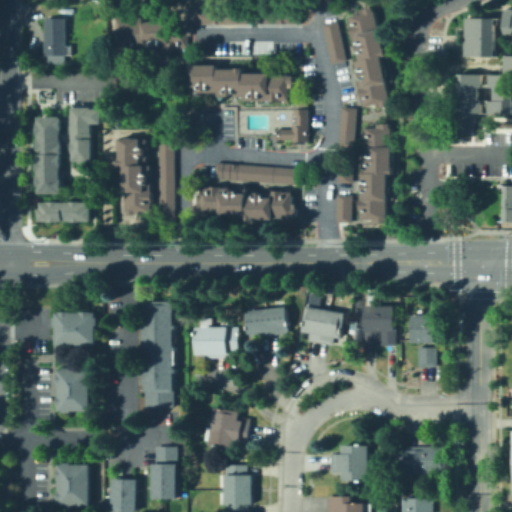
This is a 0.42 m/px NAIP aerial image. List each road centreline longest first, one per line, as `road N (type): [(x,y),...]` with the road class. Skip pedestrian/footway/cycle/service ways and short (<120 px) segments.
road 1 (secondary): [(478,261),(65,261)]
road 2 (residential): [(286,511),(289,441),(302,419),(360,397),(410,407),(478,406)]
road 3 (tertiary): [(478,261),(478,511)]
road 4 (tertiary): [(10,51),(6,250)]
road 5 (residential): [(378,398),(351,376),(320,378),(291,403),(289,441)]
